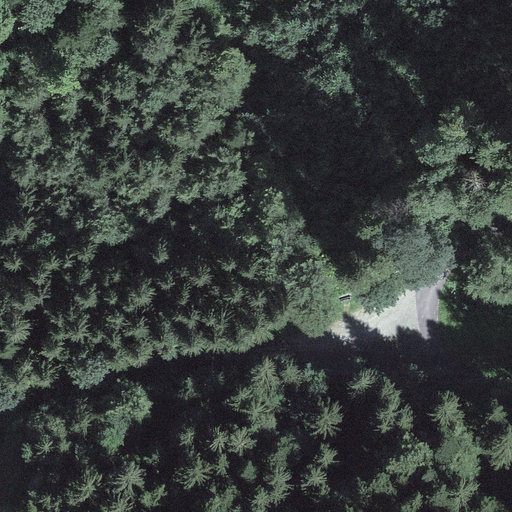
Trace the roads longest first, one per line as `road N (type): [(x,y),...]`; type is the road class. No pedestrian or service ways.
road 1 (track): [(423,321),(276,351),(116,366),(10,394),(0,409)]
road 2 (track): [(511,383),(500,389),(451,367),(423,321)]
